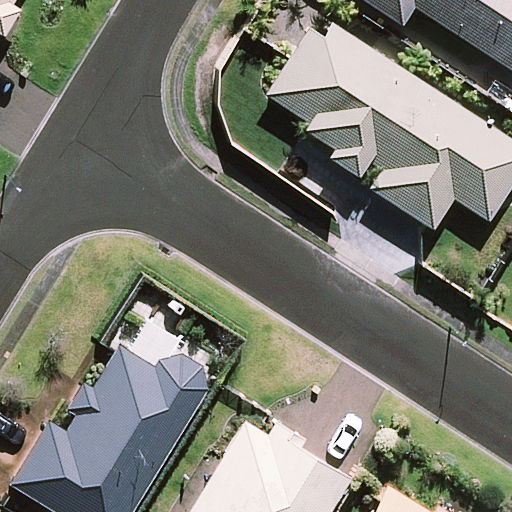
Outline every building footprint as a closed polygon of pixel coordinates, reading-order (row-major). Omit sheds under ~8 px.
[(0,0),(0,33),(1,34),(18,6),(10,1),(10,0),(0,0)] [(511,0),(365,0),(398,21),(410,2),(511,69),(511,0)] [(511,140),(315,13),(263,92),(304,119),(298,127),(328,146),(324,153),(354,172),(364,156),(380,166),(367,186),(429,226),(449,194),(485,218),(511,175),(511,140)] [(61,407),(73,415),(64,430),(45,419),(8,480),(60,511),(124,511),(210,371),(168,346),(157,364),(118,341),(92,384),(80,376),(61,407)] [(321,511),(343,478),(296,450),(304,437),(272,417),(264,430),(242,417),(184,511),(321,511)] [(451,511),(429,499),(427,503),(386,479),(365,511),(451,511)]
